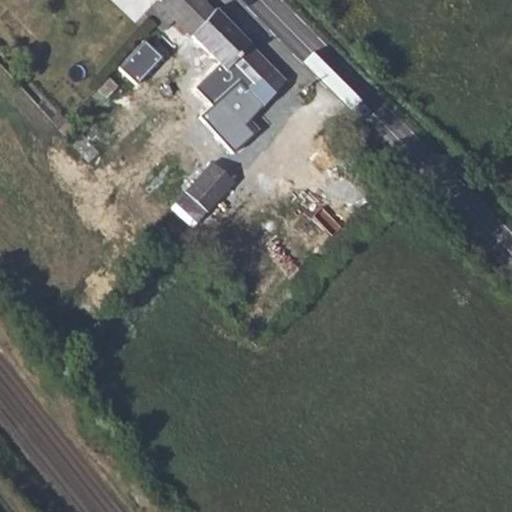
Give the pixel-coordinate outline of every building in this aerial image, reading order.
[(154,0),(144,11),(154,23),(159,28),(172,19),(187,32),(215,5),(210,0),(154,0)] [(281,78),(215,5),(187,32),(232,79),(219,95),(245,119),(281,78)] [(172,19),(159,28),(174,45),(187,32),(172,19)] [(203,207),(230,175),(217,163),(190,195),(203,207)] [(239,182),(230,175),(203,207),(209,212),(239,182)]
